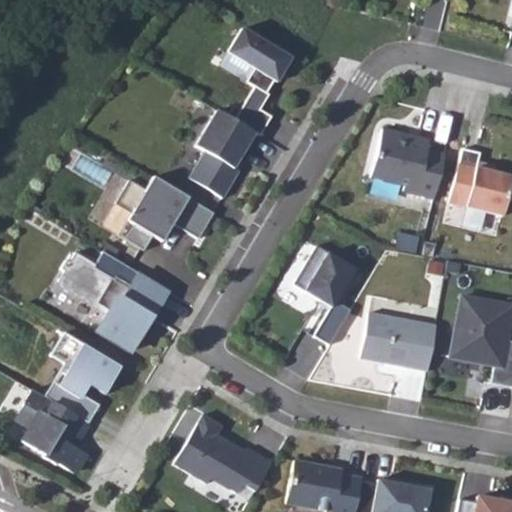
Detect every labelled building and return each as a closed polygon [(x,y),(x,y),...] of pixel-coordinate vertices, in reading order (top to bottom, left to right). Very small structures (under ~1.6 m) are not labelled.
[(289,59),(240,29),(226,53),(252,69),(244,83),(253,87),(233,121),(253,134),(259,137),(270,117),(259,110),(268,95),(265,94),(272,81),(275,83),(289,59)] [(232,169),(253,134),(233,121),(215,111),(194,147),(203,152),(188,179),(222,199),(231,182),(228,181),(234,170),(232,169)] [(427,142),(381,130),(369,177),(403,185),(402,192),(435,200),(446,156),(425,151),(427,142)] [(461,149),(447,204),(502,217),(511,177),(492,172),(477,169),(475,168),(479,154),(461,149)] [(478,163),(477,169),(492,172),(493,166),(478,163)] [(228,181),(231,182),(238,172),(234,170),(228,181)] [(197,239),(212,214),(151,177),(144,190),(127,180),(114,204),(130,214),(136,217),(123,239),(142,251),(151,236),(159,223),(169,229),(172,224),(197,239)] [(136,217),(130,214),(117,235),(123,239),(136,217)] [(159,223),(151,236),(160,242),(169,229),(159,223)] [(312,336),(328,346),(350,310),(334,302),(354,270),(315,246),(291,285),(329,307),(312,336)] [(148,323),(166,291),(101,252),(94,265),(74,253),(68,263),(64,261),(59,270),(63,272),(57,282),(107,311),(95,332),(128,353),(138,337),(134,334),(142,320),(146,322),(148,323)] [(490,384),(511,388),(511,342),(505,341),(511,307),(460,297),(449,357),(493,366),(490,384)] [(426,372),(435,326),(366,313),(358,359),(426,372)] [(134,334),(138,337),(146,322),(142,320),(134,334)] [(52,383),(43,398),(87,424),(98,405),(81,395),(87,384),(104,394),(120,368),(82,345),(58,386),(52,383)] [(87,424),(43,398),(31,391),(22,405),(23,407),(15,421),(29,429),(21,443),(44,456),(42,457),(57,466),(58,464),(74,474),(85,456),(70,448),(77,438),(79,439),(87,424)] [(254,493),(271,463),(246,448),(244,452),(215,435),(220,427),(201,415),(172,465),(205,485),(209,478),(235,494),(240,485),(254,493)] [(353,511),(359,482),(339,478),(340,470),(292,461),(284,504),(324,511),(353,511)] [(376,484),(359,482),(353,511),(424,511),(429,490),(376,480),(376,484)] [(474,503),(457,500),(454,511),(511,511),(511,500),(511,503),(499,501),(475,497),(474,503)]
